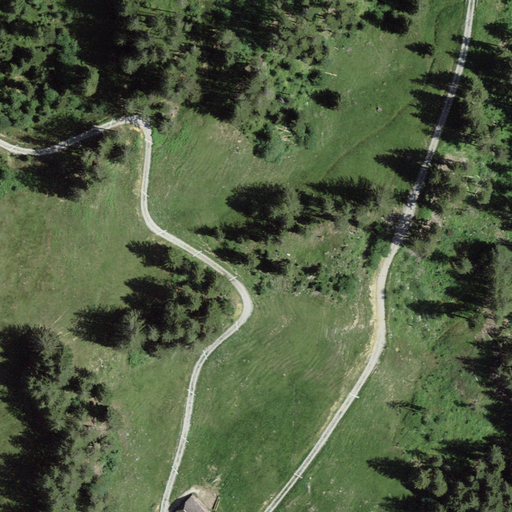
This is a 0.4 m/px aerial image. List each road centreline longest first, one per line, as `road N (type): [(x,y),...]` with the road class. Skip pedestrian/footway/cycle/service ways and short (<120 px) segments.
road 1 (track): [(0,141),(48,151),(103,126),(141,121),(148,221),(230,276),(246,300),(245,317),(200,360),(163,511)]
road 2 (track): [(266,511),(335,421),(380,340),(389,263),(459,68),(471,0)]
